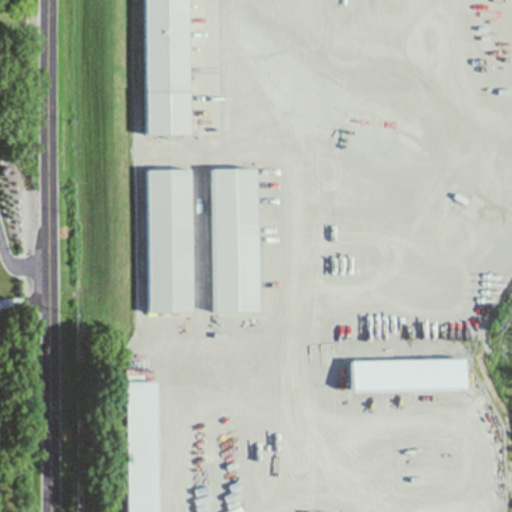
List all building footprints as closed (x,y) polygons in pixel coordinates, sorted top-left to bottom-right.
[(144,0),(186,0),(187,91),(145,91),(144,0)] [(188,134),(146,134),(145,91),(187,91),(188,134)] [(371,147),(351,136),(356,127),(353,125),(361,112),(383,124),(371,147)] [(146,169),(188,168),(190,311),(147,312),(146,169)] [(255,172),(257,301),(257,311),(214,312),(214,301),(213,173),(255,172)] [(472,368),(472,383),(472,397),(358,398),(358,384),(358,369),(472,368)] [(159,384),(160,466),(160,511),(131,511),(131,466),(130,384),(159,384)]
